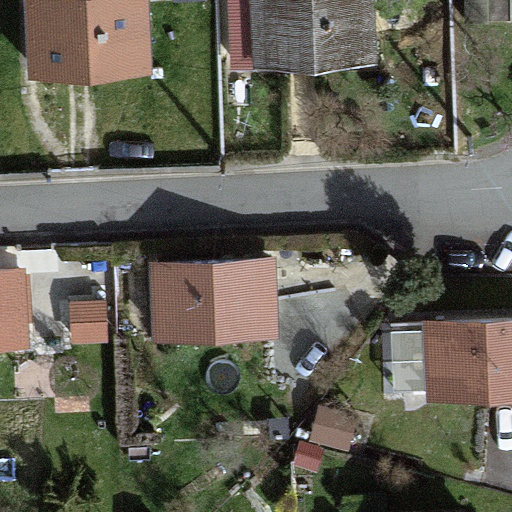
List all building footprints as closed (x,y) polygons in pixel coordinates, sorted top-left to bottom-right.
[(140,0),(29,0),(33,66),(143,60),(140,0)] [(366,0),(230,0),(232,57),(369,52),(366,0)] [(267,256),(156,260),(159,330),(270,325),(267,256)] [(17,266),(0,267),(0,337),(20,336),(17,266)] [(102,298),(71,299),(73,336),(104,335),(102,298)] [(511,316),(429,319),(432,389),(511,386),(511,316)]
